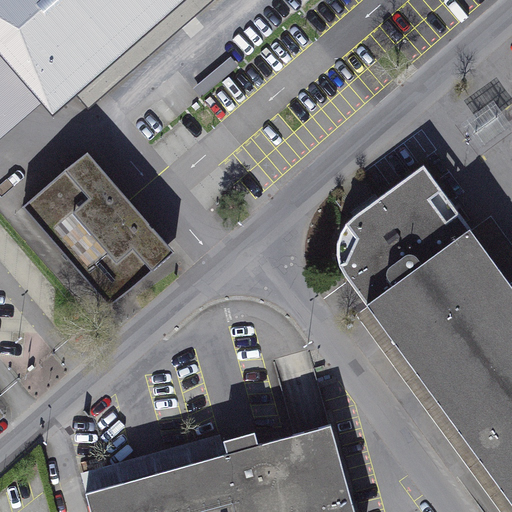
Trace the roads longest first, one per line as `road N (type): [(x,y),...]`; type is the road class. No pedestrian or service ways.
road 1 (unclassified): [(511,11),(249,244)]
road 2 (unclassified): [(455,511),(249,244)]
road 3 (unclassified): [(249,244),(0,459)]
road 4 (unknown): [(128,383),(198,352),(219,377),(231,424)]
